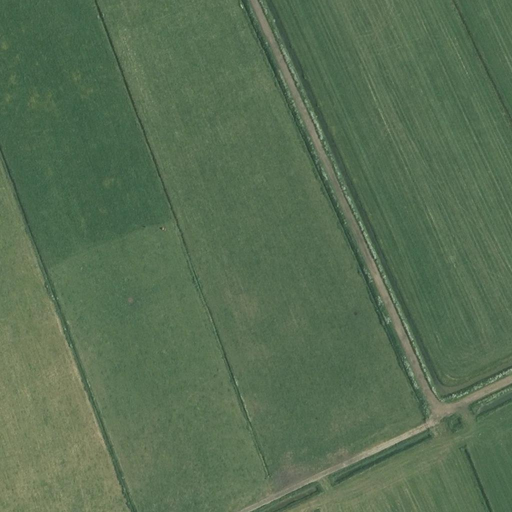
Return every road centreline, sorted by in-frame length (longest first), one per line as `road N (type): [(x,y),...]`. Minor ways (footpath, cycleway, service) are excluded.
road 1 (track): [(253,0),(433,404),(444,409),(511,378)]
road 2 (track): [(444,409),(436,422),(249,511)]
